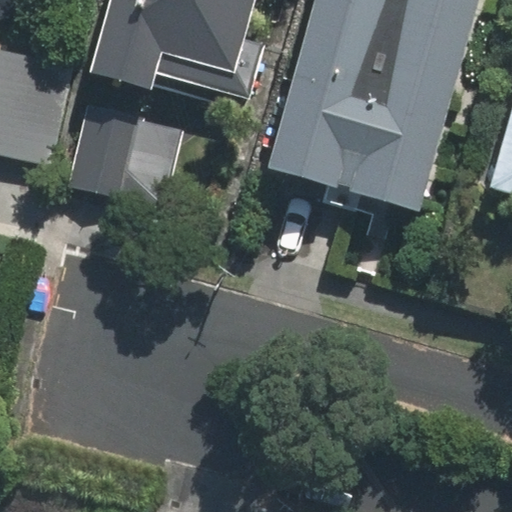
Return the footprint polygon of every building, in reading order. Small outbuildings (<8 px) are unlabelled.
[(262,0),(123,0),(103,74),(163,91),(168,74),(264,101),(283,35),(255,27),(262,0)] [(432,207),(487,0),(328,0),(284,168),(432,207)] [(0,149),(57,158),(72,55),(0,44),(0,149)] [(194,121),(94,96),(73,182),(173,207),(194,121)] [(511,136),(500,185),(511,188),(511,136)]
